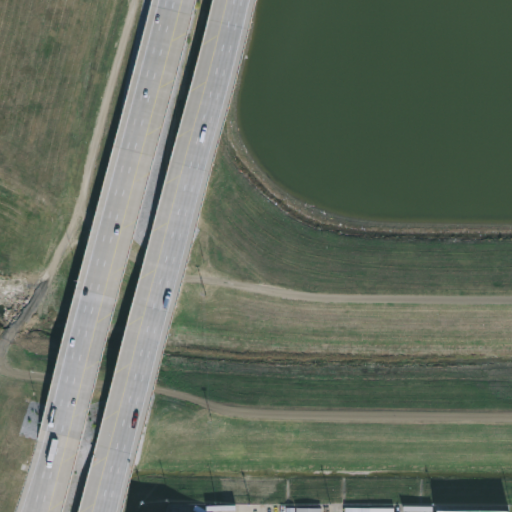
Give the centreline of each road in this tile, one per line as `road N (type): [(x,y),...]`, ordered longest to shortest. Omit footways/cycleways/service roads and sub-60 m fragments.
road 1 (motorway): [(106,511),(243,0)]
road 2 (motorway): [(174,0),(59,434)]
